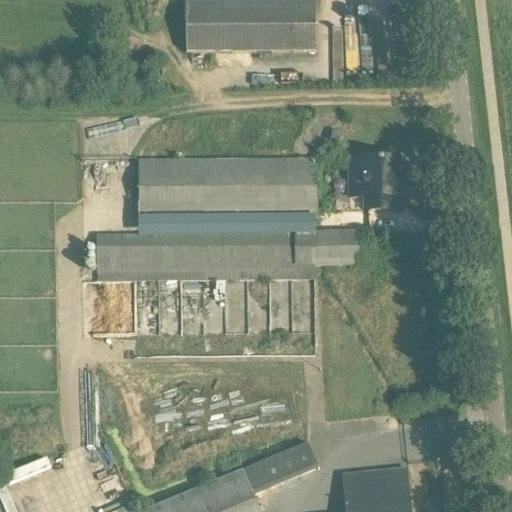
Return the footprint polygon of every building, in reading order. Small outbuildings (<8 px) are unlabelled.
[(316,0),(187,0),(187,57),(318,56),(316,0)] [(343,135),(334,132),(329,148),(339,151),(343,135)] [(399,162),(363,163),(348,163),(349,202),(363,202),(363,213),(396,213),(396,199),(400,199),(399,162)] [(139,164),(139,221),(139,236),(315,235),(315,220),(315,163),(139,164)] [(96,276),(98,276),(98,284),(315,282),(314,268),(371,267),(370,242),(370,235),(315,235),(139,236),(96,236),(96,276)] [(261,511),(255,496),(305,476),(319,470),(309,448),(150,511),(261,511)] [(0,492),(42,477),(39,466),(0,480),(0,492)] [(411,511),(407,471),(387,473),(344,478),(347,511),(411,511)]
